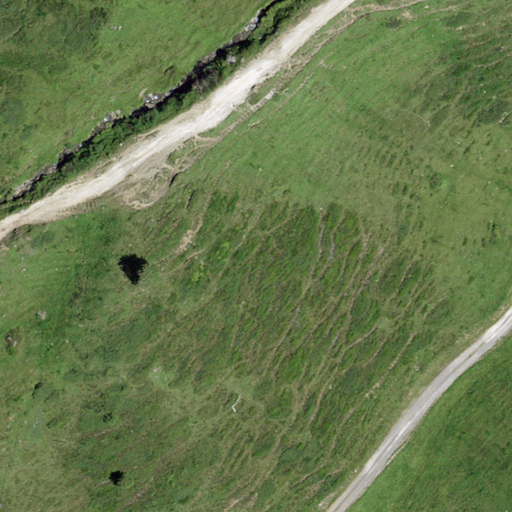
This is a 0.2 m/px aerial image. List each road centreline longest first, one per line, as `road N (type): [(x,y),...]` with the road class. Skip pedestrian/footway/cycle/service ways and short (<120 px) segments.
road 1 (track): [(340,0),(207,113),(109,177),(0,226)]
road 2 (track): [(511,311),(431,383),(327,511)]
